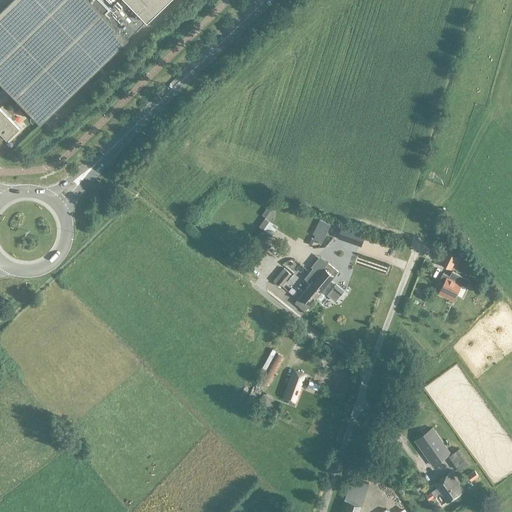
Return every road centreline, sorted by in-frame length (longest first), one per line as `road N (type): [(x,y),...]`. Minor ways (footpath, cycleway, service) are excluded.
road 1 (secondary): [(97,161),(264,0)]
road 2 (unclassified): [(366,374),(240,276)]
road 3 (residential): [(322,511),(366,374)]
road 4 (unclassified): [(366,374),(411,254)]
